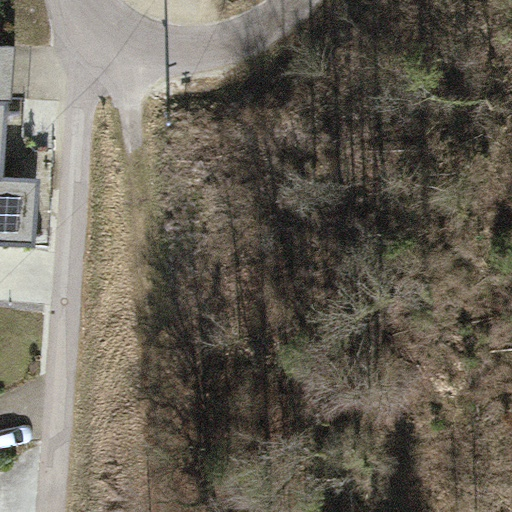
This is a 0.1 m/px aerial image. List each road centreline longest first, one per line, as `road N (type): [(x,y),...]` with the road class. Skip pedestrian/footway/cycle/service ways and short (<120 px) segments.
road 1 (residential): [(85,26),(31,511)]
road 2 (track): [(140,60),(159,511)]
road 3 (unclassified): [(85,26),(140,60),(244,39),(282,0)]
